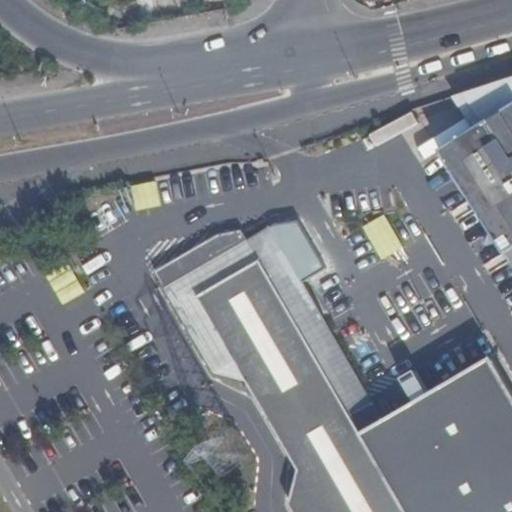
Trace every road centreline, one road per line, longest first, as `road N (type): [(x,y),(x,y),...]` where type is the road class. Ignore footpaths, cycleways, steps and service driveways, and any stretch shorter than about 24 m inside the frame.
road 1 (secondary): [(320,62),(0,120)]
road 2 (motorway): [(320,62),(107,61),(26,29)]
road 3 (secondary): [(284,111),(0,167)]
road 4 (primary): [(511,44),(284,111)]
road 5 (primary): [(511,14),(320,62)]
